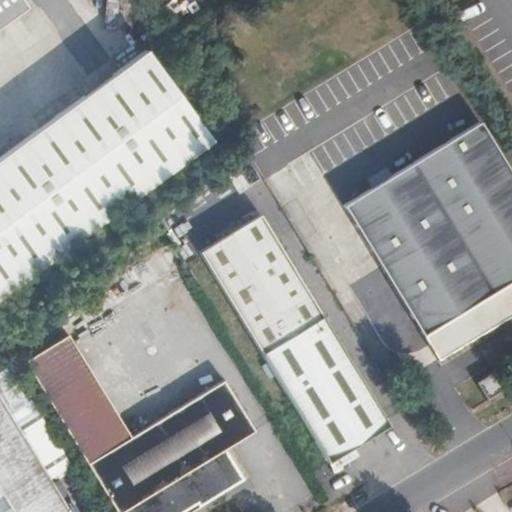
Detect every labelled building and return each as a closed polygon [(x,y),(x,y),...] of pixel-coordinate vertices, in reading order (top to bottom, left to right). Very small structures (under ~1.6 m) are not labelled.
[(19,0),(0,0),(0,23),(24,6),(19,0)] [(0,163),(0,300),(210,151),(144,60),(0,163)] [(511,176),(478,121),(366,190),(346,202),(342,204),(437,358),(511,312),(511,176)] [(346,202),(366,190),(360,177),(339,190),(346,202)] [(296,198),(283,205),(304,238),(316,231),(296,198)] [(259,215),(199,251),(329,461),(388,424),(259,215)] [(86,462),(130,437),(68,335),(25,361),(86,462)] [(486,399),(505,388),(495,372),(491,371),(477,380),(476,383),(486,399)] [(223,381),(130,437),(86,462),(116,511),(190,511),(200,506),(242,478),(224,449),(253,431),(223,381)] [(69,511),(0,397),(0,511),(69,511)]
